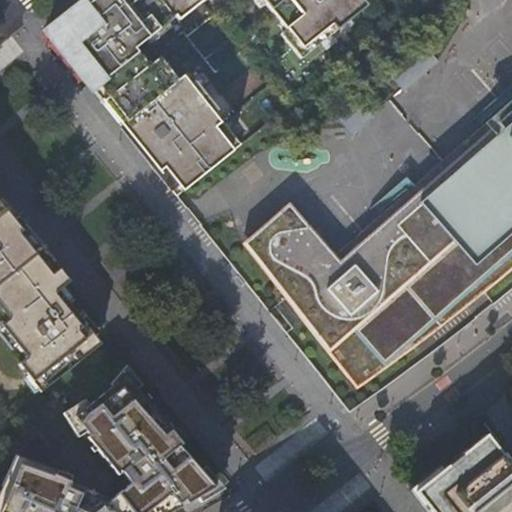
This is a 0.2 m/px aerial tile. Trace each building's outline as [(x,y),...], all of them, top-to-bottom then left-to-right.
[(174,87),(153,61),(156,58),(181,38),(184,43),(216,18),(204,4),(199,0),(93,0),(92,1),(81,10),(77,5),(48,28),(52,33),(48,36),(179,199),(243,148),(183,81),(178,84),(174,87)] [(199,0),(204,4),(209,0),(260,0),(303,51),(332,28),(337,34),(368,9),(360,0),(199,0)] [(421,44),(387,73),(406,94),(439,65),(421,44)] [(156,58),(153,61),(174,87),(178,84),(156,58)] [(373,119),(355,98),(335,116),(353,137),(373,119)] [(511,103),(351,245),(355,249),(339,263),(336,258),(290,206),(244,248),(358,393),(375,381),(391,369),(405,356),(414,348),(406,339),(430,319),(440,330),(458,318),(497,287),(511,274),(511,103)] [(0,311),(9,322),(15,330),(40,360),(53,350),(59,358),(65,353),(75,365),(91,351),(81,338),(77,342),(61,322),(74,312),(59,294),(71,285),(4,201),(0,195),(0,311)] [(351,245),(336,258),(339,263),(355,249),(351,245)] [(100,345),(74,312),(61,322),(77,342),(81,338),(91,351),(100,345)] [(407,358),(458,318),(440,330),(430,319),(406,339),(414,348),(405,356),(391,369),(407,358)] [(15,330),(9,322),(2,328),(27,360),(19,367),(39,393),(75,365),(65,353),(59,358),(53,350),(40,360),(15,330)] [(84,496),(69,491),(71,485),(43,475),(27,511),(175,511),(191,503),(189,500),(195,497),(197,500),(215,490),(182,453),(185,451),(156,414),(153,417),(144,405),(125,420),(124,419),(121,421),(123,424),(118,428),(113,422),(89,441),(117,473),(122,469),(131,480),(127,484),(129,486),(99,511),(81,505),(84,496)] [(486,438),(414,495),(427,511),(448,511),(482,485),(483,487),(482,487),(494,502),(507,491),(495,476),(508,465),(492,446),(486,438)] [(511,511),(511,470),(508,465),(495,476),(507,491),(494,502),(482,487),(483,487),(482,485),(448,511),(511,511)]
